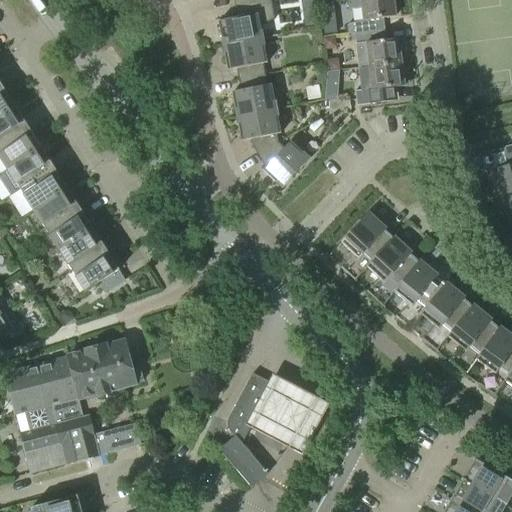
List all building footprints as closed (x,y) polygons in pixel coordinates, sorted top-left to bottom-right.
[(271,0),(235,7),(237,18),(218,22),(220,34),(223,46),(262,39),(260,27),(275,20),(271,0)] [(362,8),(363,20),(347,26),(348,35),(359,34),(359,33),(385,29),(383,18),(395,17),(395,15),(399,12),(398,4),(393,2),(393,0),(347,0),(349,10),(362,8)] [(359,33),(359,34),(360,44),(355,45),(358,68),(401,62),(400,53),(405,53),(403,40),(398,41),(398,39),(386,40),(385,29),(359,33)] [(262,39),(223,46),(228,71),(237,69),(239,80),(265,75),(263,64),(267,63),(262,39)] [(358,69),(361,91),(356,92),(357,101),(394,101),(392,88),(404,86),(404,85),(409,85),(407,70),(402,71),(401,62),(358,68),(358,69)] [(265,75),(239,80),(241,91),(232,93),(234,104),(237,117),(276,110),(271,85),(267,86),(265,75)] [(0,117),(15,108),(3,88),(0,89),(0,117)] [(350,101),(329,101),(328,116),(342,108),(350,108),(350,101)] [(0,146),(28,128),(15,108),(0,117),(0,146)] [(276,110),(237,117),(241,142),(251,140),(252,144),(257,155),(278,143),(277,135),(281,134),(276,110)] [(324,123),(321,120),(307,128),(313,134),(324,123)] [(28,128),(0,146),(0,158),(8,170),(41,149),(28,128)] [(278,143),(257,155),(263,165),(267,168),(263,171),(282,189),(291,179),(309,160),(291,142),(285,149),(278,143)] [(8,170),(0,175),(0,182),(10,197),(54,169),(41,149),(8,170)] [(511,166),(493,171),(502,210),(511,207),(511,166)] [(54,169),(10,197),(10,198),(9,199),(21,218),(33,210),(33,211),(67,189),(54,169)] [(67,189),(33,211),(46,231),(80,209),(67,189)] [(80,209),(46,231),(59,251),(93,229),(80,209)] [(392,240),(392,239),(384,232),(386,230),(368,214),(341,243),(354,255),(341,268),(355,281),(367,268),(392,240)] [(93,229),(59,251),(72,271),(106,250),(93,229)] [(394,238),(392,239),(392,240),(367,268),(379,279),(367,292),(383,307),(395,293),(394,293),(418,264),(418,263),(410,256),(411,254),(394,238)] [(119,271),(106,250),(72,271),(85,292),(119,271)] [(419,261),(418,263),(418,264),(394,293),(395,293),(407,304),(396,318),(410,329),(421,316),(421,315),(445,286),(444,285),(436,279),(438,277),(419,261)] [(446,284),(444,285),(445,286),(421,315),(421,316),(434,326),(422,340),(437,352),(448,338),(448,337),(472,308),(471,308),(463,301),(465,299),(446,284)] [(473,306),(471,308),(472,308),(448,337),(448,338),(461,348),(449,362),(466,376),(477,361),(476,361),(499,330),(498,330),(490,323),(492,321),(473,306)] [(0,314),(0,338),(2,342),(14,338),(20,333),(6,311),(0,314)] [(63,312),(58,315),(64,326),(74,319),(70,313),(63,312)] [(511,337),(499,328),(498,330),(499,330),(476,361),(477,361),(490,371),(480,385),(495,397),(505,382),(505,381),(511,371),(511,337)] [(88,351),(68,356),(75,383),(59,388),(63,403),(52,405),(67,464),(141,445),(136,425),(94,436),(89,417),(83,418),(78,399),(79,399),(79,400),(98,395),(99,397),(109,394),(109,392),(135,385),(135,384),(143,382),(139,366),(131,368),(128,356),(124,342),(106,346),(103,347),(99,344),(90,346),(88,351)] [(75,383),(68,356),(68,357),(5,374),(16,415),(21,414),(26,433),(21,435),(31,473),(67,464),(52,405),(63,403),(59,388),(75,383)] [(229,431),(230,433),(234,438),(227,443),(219,450),(251,488),(260,481),(267,475),(242,444),(273,386),(252,375),(228,419),(228,421),(227,423),(227,424),(227,426),(228,428),(228,430),(229,431)] [(267,380),(242,430),(284,452),(298,459),(324,409),(298,396),(267,380)] [(474,460),(462,480),(497,501),(509,480),(474,460)] [(462,480),(451,500),(471,511),(500,511),(505,505),(497,501),(462,480)] [(39,511),(81,511),(77,497),(38,507),(39,511)] [(471,511),(451,500),(443,511),(471,511)]
